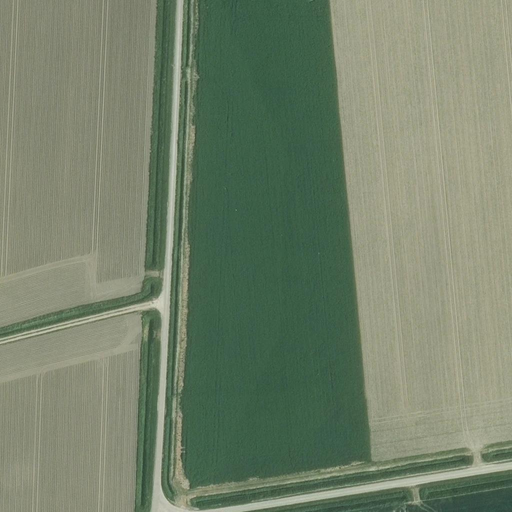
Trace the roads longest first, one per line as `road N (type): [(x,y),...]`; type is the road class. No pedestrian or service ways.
road 1 (unclassified): [(154,511),(178,0)]
road 2 (unclassified): [(207,511),(511,465)]
